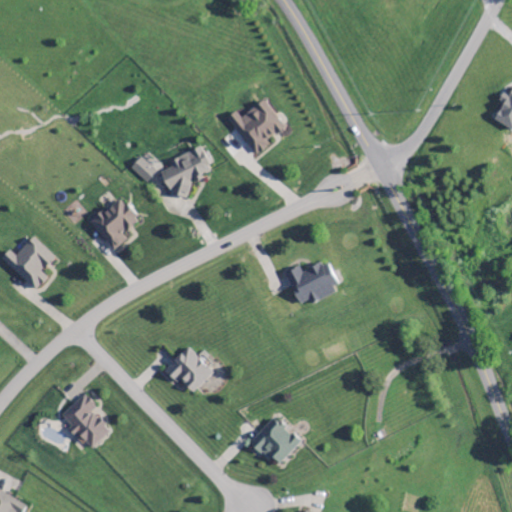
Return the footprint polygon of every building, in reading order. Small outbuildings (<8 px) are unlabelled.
[(511,89),(508,97),(502,93),(497,102),(502,105),(493,121),(511,131),(511,89)] [(241,119),(236,112),(227,119),(256,157),(271,146),(268,142),(285,129),(263,102),(241,119)] [(190,193),(186,184),(211,174),(201,148),(172,160),(175,167),(160,173),(172,201),(190,193)] [(130,170),(146,184),(156,172),(141,158),(130,170)] [(90,225),(114,252),(126,241),(122,236),(139,220),(119,198),(90,225)] [(8,252),(0,260),(34,292),(47,279),(40,273),(54,258),(32,238),(14,257),(8,252)] [(327,264),(300,273),(299,269),(286,273),(297,306),(309,302),(310,304),(338,295),(327,264)] [(176,386),(180,382),(192,395),(213,375),(188,349),(163,372),(176,386)] [(89,452),(109,432),(91,413),(96,409),(83,395),(58,419),(89,452)] [(299,444),(273,419),(250,443),(276,468),(299,444)] [(22,511),(26,505),(0,493),(0,511),(22,511)]
